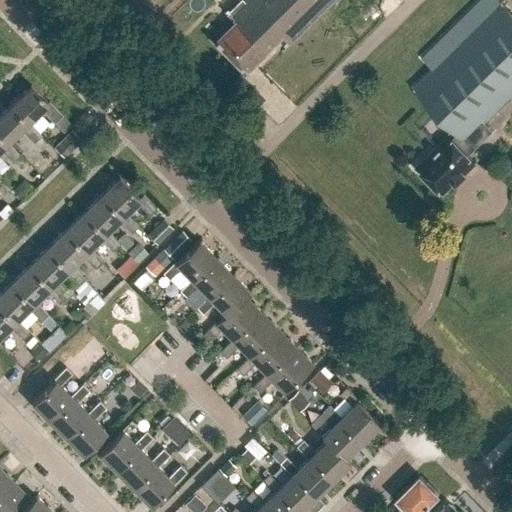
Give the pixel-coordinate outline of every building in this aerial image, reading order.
[(333,0),(237,0),(225,13),(234,22),(216,40),(245,70),(280,36),(288,45),(333,0)] [(511,94),(511,12),(500,0),(481,0),(422,58),(433,69),(414,88),(457,132),(451,138),(449,136),(438,148),(436,146),(428,153),(430,155),(418,167),(432,181),(431,182),(430,184),(431,186),(431,188),(433,190),(435,191),(437,191),(439,191),(440,190),(442,192),(454,181),(456,183),(475,164),(467,155),(474,148),(466,140),(511,94)] [(41,110),(53,122),(61,114),(48,101),(47,101),(30,84),(9,105),(27,123),(28,122),(41,110)] [(40,134),(28,122),(27,123),(9,105),(0,113),(0,137),(6,143),(7,143),(20,130),(32,142),(40,134)] [(72,130),(54,147),(64,158),(82,140),(72,130)] [(19,155),(7,143),(6,143),(0,137),(0,151),(11,163),(19,155)] [(149,215),(156,209),(142,194),(139,197),(119,176),(100,195),(121,216),(125,213),(136,202),(149,215)] [(21,200),(33,187),(25,179),(13,191),(21,200)] [(118,219),(131,232),(138,226),(125,213),(121,216),(100,195),(82,212),(103,234),(107,230),(118,219)] [(0,215),(4,219),(13,210),(7,204),(0,210),(0,215)] [(116,240),(107,230),(103,234),(82,212),(64,230),(85,252),(89,248),(100,237),(113,250),(119,244),(120,243),(116,240)] [(156,244),(173,228),(163,217),(146,234),(156,244)] [(102,261),(89,248),(85,252),(64,230),(46,247),(67,269),(71,266),(82,255),(95,268),(102,261)] [(172,257),(191,239),(182,230),(163,249),(172,257)] [(125,250),(133,242),(124,233),(116,240),(120,243),(119,244),(125,250)] [(192,279),(215,256),(198,239),(176,261),(175,260),(162,272),(169,279),(178,289),(190,277),(192,279)] [(84,279),(71,266),(67,269),(46,247),(28,265),(49,287),(52,284),(64,272),(77,285),(84,279)] [(209,296),(232,274),(215,256),(192,279),(190,277),(178,289),(185,296),(197,284),(207,295),(209,296)] [(163,267),(154,258),(145,267),(154,276),(163,267)] [(65,297),(52,284),(49,287),(28,265),(10,283),(31,304),(34,301),(46,290),(58,303),(65,297)] [(225,313),(245,296),(249,291),(232,274),(209,296),(207,295),(196,306),(202,313),(214,301),(225,313)] [(47,315),(34,301),(31,304),(10,283),(0,292),(0,308),(13,322),(16,319),(27,308),(40,321),(47,315)] [(232,341),(261,313),(245,296),(225,313),(215,323),(214,322),(202,333),(208,340),(220,328),(230,339),(232,341)] [(29,332),(16,319),(13,322),(0,308),(0,334),(9,326),(22,339),(29,332)] [(249,357),(278,330),(261,313),(232,341),(230,339),(219,350),(225,357),(237,345),(247,356),(249,357)] [(48,345),(65,333),(59,325),(42,337),(48,345)] [(266,374),(294,347),(278,330),(249,357),(247,356),(236,367),(242,374),(254,362),(264,373),(266,374)] [(38,361),(48,352),(40,344),(30,353),(38,361)] [(283,392),(311,364),(294,347),(266,374),(264,373),(253,385),(259,391),(271,380),(283,392)] [(37,371),(46,380),(63,363),(54,354),(37,371)] [(31,402),(48,419),(71,396),(69,395),(59,384),(71,372),(64,366),(52,378),(53,379),(31,402)] [(319,370),(309,379),(320,390),(330,380),(319,370)] [(138,397),(146,389),(138,381),(130,388),(138,397)] [(81,383),(69,395),(71,396),(48,419),(65,437),(88,414),(87,412),(76,401),(88,390),(81,383)] [(361,440),(379,422),(356,400),(357,399),(346,387),(339,393),(350,404),(340,414),(338,417),(361,440)] [(299,390),(291,398),(302,409),(309,401),(299,390)] [(266,406),(257,397),(242,412),(251,421),(266,406)] [(93,418),(105,407),(99,400),(87,412),(88,414),(65,437),(83,454),(106,431),(93,418)] [(338,417),(340,414),(329,403),(323,410),(333,421),(321,433),(326,438),(344,457),(361,440),(338,417)] [(276,424),(284,416),(278,410),(270,418),(276,424)] [(162,425),(170,418),(164,412),(157,420),(162,425)] [(167,440),(179,427),(172,420),(159,433),(167,440)] [(98,453),(115,470),(138,447),(140,448),(151,437),(144,431),(133,442),(121,430),(98,453)] [(349,462),(344,457),(326,438),(314,450),(302,438),(296,445),(308,456),(332,479),(349,462)] [(150,458),(140,448),(138,447),(115,470),(132,487),(155,464),(157,465),(168,454),(161,447),(150,458)] [(249,463),(255,457),(246,449),(240,455),(249,463)] [(308,456),(297,467),(285,455),(279,462),(291,473),(314,496),(332,479),(308,456)] [(226,476),(236,466),(228,458),(218,468),(226,476)] [(172,484),(185,471),(178,465),(167,476),(157,465),(155,464),(132,487),(150,504),(171,483),(172,484)] [(0,495),(13,482),(0,468),(0,495)] [(296,511),(298,511),(314,496),(291,473),(280,484),(269,472),(262,479),(274,490),(296,511)] [(433,500),(439,494),(437,492),(438,490),(428,480),(427,482),(420,475),(410,486),(408,484),(396,496),(403,503),(394,511),(420,511),(433,500)] [(19,511),(30,499),(13,482),(0,495),(0,511),(19,511)] [(262,511),(296,511),(274,490),(264,500),(252,489),(246,495),(257,507),(258,507),(262,511)] [(207,502),(196,491),(186,500),(197,511),(207,502)] [(51,511),(52,511),(35,495),(30,499),(19,511),(51,511)] [(458,511),(450,503),(440,511),(458,511)]
